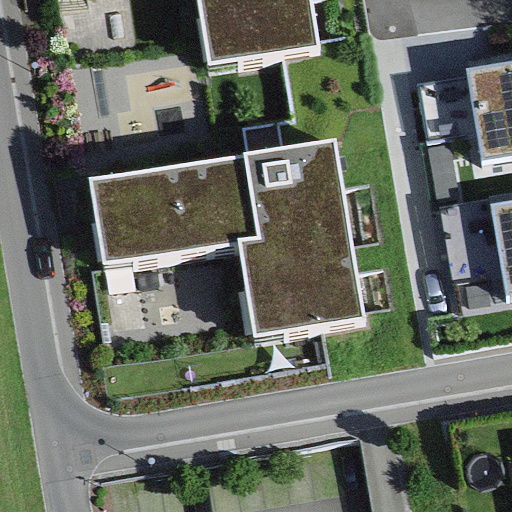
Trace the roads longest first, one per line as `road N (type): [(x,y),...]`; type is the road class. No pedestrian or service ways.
road 1 (residential): [(0,108),(41,378),(58,413),(74,423),(106,437),(511,369)]
road 2 (residential): [(382,0),(418,19),(511,9)]
